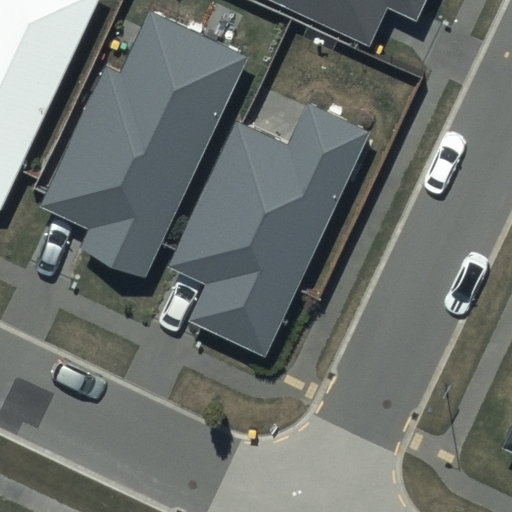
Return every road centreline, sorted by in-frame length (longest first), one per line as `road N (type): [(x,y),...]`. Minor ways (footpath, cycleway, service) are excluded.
road 1 (residential): [(511,105),(320,511)]
road 2 (residential): [(0,377),(282,511)]
